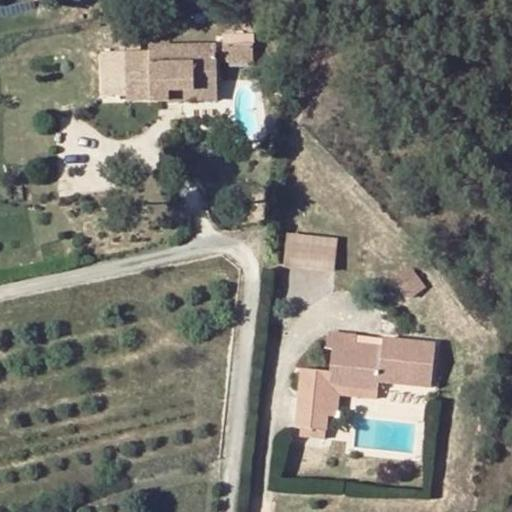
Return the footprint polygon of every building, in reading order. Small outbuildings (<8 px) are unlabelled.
[(223,43),(223,46),(223,53),(253,53),(252,43),(223,43)] [(148,94),(149,102),(169,102),(169,93),(216,93),(216,46),(148,47),(148,54),(124,54),(125,94),(148,94)] [(223,65),(253,65),(253,53),(223,53),(223,65)] [(169,104),(217,103),(216,93),(169,93),(169,102),(169,104)] [(125,94),(125,102),(149,102),(148,94),(125,94)] [(293,242),(284,241),(283,256),(291,257),(293,242)] [(379,382),(431,387),(435,344),(382,339),(381,347),(355,344),(356,336),(327,333),(326,349),(331,350),(329,372),(301,369),(295,428),(301,428),(325,431),(327,431),(329,417),(336,418),(336,411),(338,411),(339,396),(354,397),(355,389),(378,391),(379,382)] [(381,347),(382,339),(356,336),(355,344),(381,347)] [(355,389),(354,397),(377,400),(378,391),(355,389)] [(299,438),(324,440),(325,431),(301,428),(299,438)]
